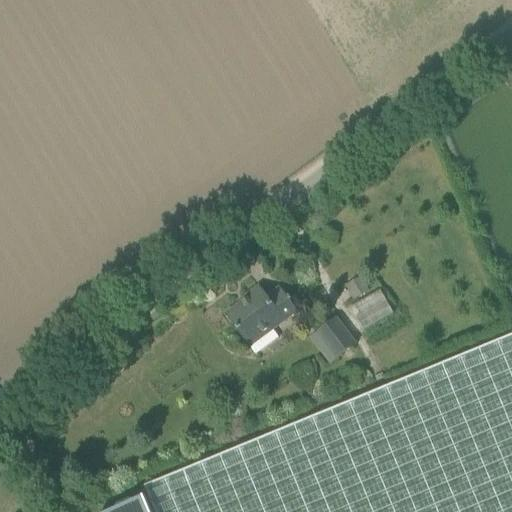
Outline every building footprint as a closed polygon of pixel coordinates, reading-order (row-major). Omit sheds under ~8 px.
[(371,295),(363,278),(341,288),(349,305),(371,295)] [(250,348),(296,313),(279,291),(267,300),(259,289),(245,299),(247,301),(227,316),(250,348)] [(383,291),(348,306),(359,330),(393,315),(383,291)] [(337,319),(310,340),(332,367),(359,346),(337,319)] [(511,511),(511,337),(143,490),(151,511),(511,511)] [(149,511),(144,499),(113,511),(149,511)]
